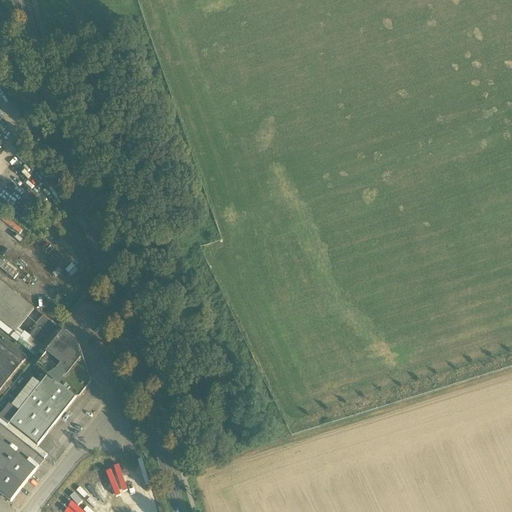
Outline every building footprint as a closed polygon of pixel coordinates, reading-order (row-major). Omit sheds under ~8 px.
[(0,322),(15,334),(34,311),(0,283),(0,322)] [(28,336),(43,348),(58,331),(42,318),(28,336)] [(48,377),(76,399),(88,384),(75,343),(63,333),(39,364),(39,370),(47,378),(48,377)] [(0,392),(27,359),(0,337),(0,392)] [(10,425),(38,447),(76,399),(48,377),(47,378),(41,386),(19,413),(10,425)] [(32,380),(11,406),(19,413),(41,386),(32,380)] [(0,421),(8,427),(10,425),(19,413),(11,406),(9,404),(0,415),(0,421)] [(0,478),(17,456),(0,442),(0,478)] [(36,471),(17,456),(0,478),(0,494),(11,503),(36,471)]
